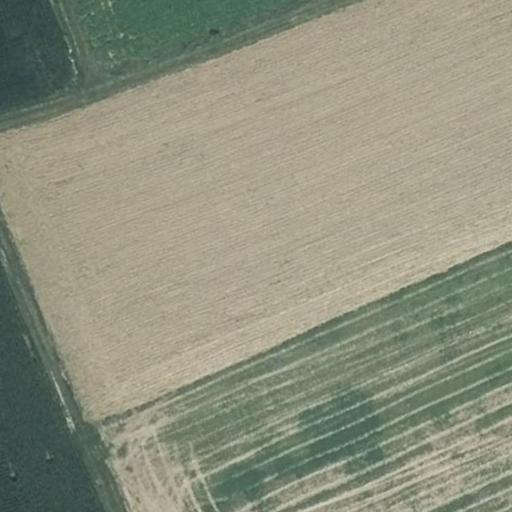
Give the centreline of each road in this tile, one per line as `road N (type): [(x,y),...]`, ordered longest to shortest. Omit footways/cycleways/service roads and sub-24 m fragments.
road 1 (track): [(345,0),(0,131)]
road 2 (track): [(120,511),(0,214)]
